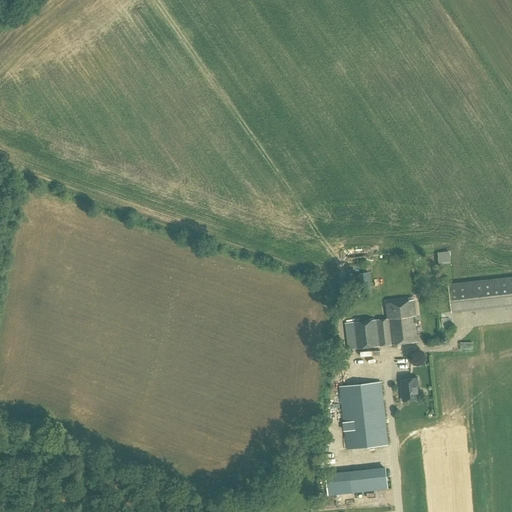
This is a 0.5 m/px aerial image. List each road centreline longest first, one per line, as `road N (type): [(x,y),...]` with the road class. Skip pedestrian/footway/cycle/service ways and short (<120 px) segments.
road 1 (track): [(211,511),(0,429)]
road 2 (track): [(398,511),(387,372)]
